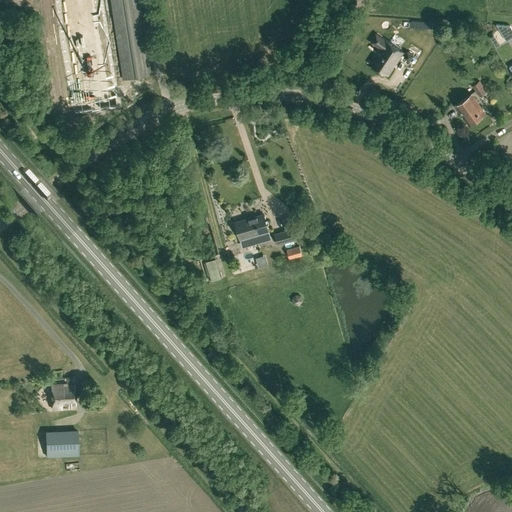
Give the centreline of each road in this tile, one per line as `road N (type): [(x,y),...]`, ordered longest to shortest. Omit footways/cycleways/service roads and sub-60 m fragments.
road 1 (tertiary): [(0,225),(120,133),(215,98),(314,96),(456,159)]
road 2 (primary): [(321,511),(29,181)]
